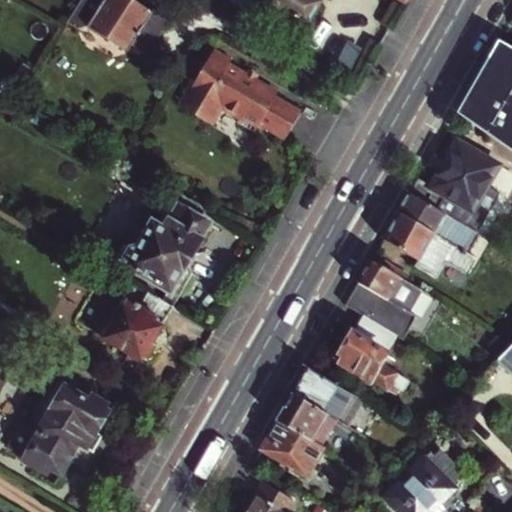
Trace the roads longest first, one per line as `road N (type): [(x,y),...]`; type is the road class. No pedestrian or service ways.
road 1 (primary): [(181,511),(478,0)]
road 2 (primary): [(448,0),(152,511)]
